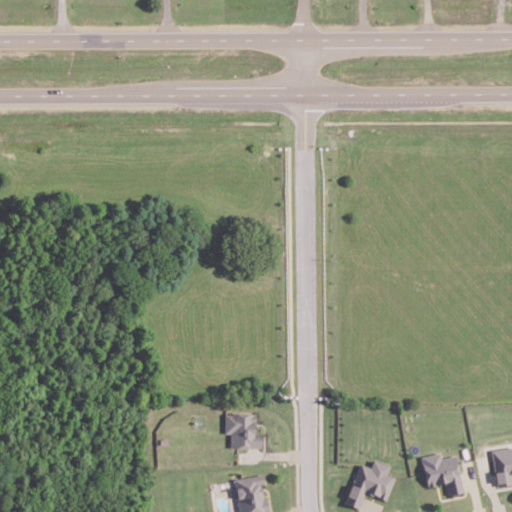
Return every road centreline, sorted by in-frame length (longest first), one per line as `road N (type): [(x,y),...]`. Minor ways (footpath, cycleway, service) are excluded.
road 1 (residential): [(307,0),(313,511)]
road 2 (trunk): [(0,95),(511,93)]
road 3 (trunk): [(511,39),(0,39)]
